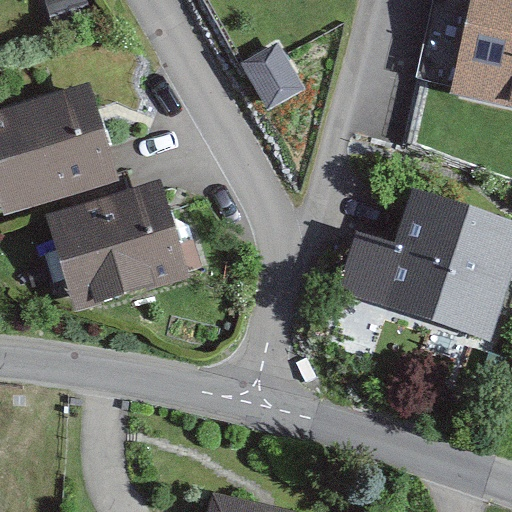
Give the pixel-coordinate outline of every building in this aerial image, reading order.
[(86,0),(54,0),(45,3),(53,32),(92,22),(86,0)] [(511,0),(437,0),(420,80),(453,87),(450,100),(511,113),(511,0)] [(306,95),(277,47),(242,68),(270,116),(306,95)] [(92,87),(0,114),(0,196),(6,218),(121,183),(92,87)] [(161,184),(45,217),(73,316),(189,283),(161,184)] [(511,292),(511,230),(405,195),(387,247),(355,236),(335,295),(493,348),(511,292)] [(263,511),(203,498),(199,511),(263,511)]
